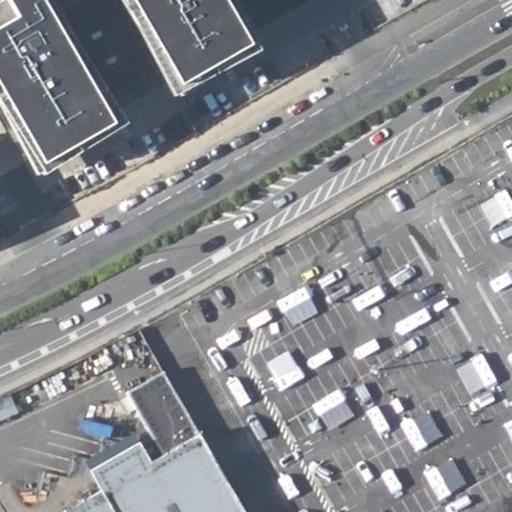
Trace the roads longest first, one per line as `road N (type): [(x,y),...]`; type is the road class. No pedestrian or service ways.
road 1 (secondary): [(0,357),(511,67)]
road 2 (secondary): [(511,13),(0,297)]
